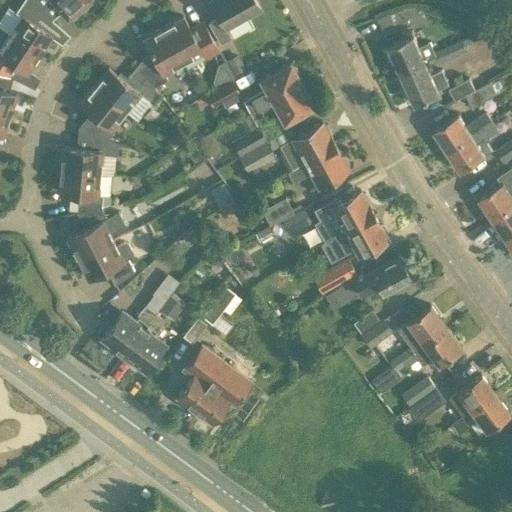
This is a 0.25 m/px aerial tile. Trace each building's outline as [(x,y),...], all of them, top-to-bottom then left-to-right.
[(50,33),(43,28),(50,17),(30,0),(22,0),(16,10),(21,13),(9,33),(37,52),(50,33)] [(30,0),(50,17),(51,17),(61,9),(66,15),(80,3),(83,7),(90,1),(89,0),(30,0)] [(208,0),(218,17),(208,22),(219,43),(230,37),(225,27),(260,8),(255,0),(208,0)] [(162,25),(183,63),(203,52),(206,58),(219,50),(205,25),(192,32),(182,14),(162,25)] [(166,78),(164,74),(183,63),(162,25),(142,36),(149,48),(136,64),(154,85),(166,78)] [(387,47),(399,74),(429,60),(425,52),(422,53),(411,30),(399,35),(401,40),(387,47)] [(9,33),(0,45),(0,70),(12,76),(17,64),(26,70),(37,52),(9,33)] [(461,40),(433,52),(438,62),(465,50),(461,40)] [(228,61),(235,74),(245,68),(239,56),(228,61)] [(263,88),(242,99),(249,111),(249,112),(269,100),(270,102),(286,93),(284,90),(300,81),(301,80),(296,72),(298,70),(295,64),(292,65),(289,59),(257,77),(263,88)] [(432,69),(429,60),(399,74),(407,91),(405,93),(409,101),(412,101),(413,104),(440,93),(438,88),(449,83),(443,68),(431,73),(430,70),(432,69)] [(159,92),(154,85),(136,64),(124,78),(114,71),(107,65),(92,84),(126,111),(140,93),(151,102),(159,92)] [(0,110),(8,113),(15,91),(8,89),(12,76),(0,70),(0,110)] [(473,107),(497,93),(496,91),(504,86),(498,76),(466,94),(473,107)] [(233,77),(205,92),(210,100),(212,105),(240,91),(233,77)] [(468,79),(448,90),(454,100),(474,89),(468,79)] [(269,100),(249,112),(256,123),(275,112),(282,123),(315,105),(312,100),(314,98),(310,92),(308,93),(301,80),(300,81),(284,90),(286,93),(270,102),(269,100)] [(79,101),(86,107),(95,114),(83,128),(86,129),(107,137),(114,129),(113,128),(126,111),(92,84),(79,101)] [(205,92),(195,97),(199,105),(210,100),(205,92)] [(435,130),(448,150),(492,122),(491,120),(493,120),(487,111),(474,119),(467,123),(460,113),(435,130)] [(249,112),(239,118),(245,129),(256,123),(249,112)] [(278,143),(291,167),(335,143),(322,119),(293,135),(292,136),(278,143)] [(448,150),(461,170),(492,149),(486,140),(490,138),(489,136),(498,130),(492,122),(448,150)] [(267,139),(258,124),(231,139),(239,154),(267,139)] [(166,139),(172,146),(188,132),(182,125),(166,139)] [(85,147),(61,145),(59,169),(102,173),(104,153),(116,155),(117,142),(107,137),(86,129),(85,147)] [(511,155),(511,137),(496,148),(504,161),(511,155)] [(195,165),(213,153),(203,139),(185,150),(195,165)] [(239,155),(247,170),(276,155),(268,140),(239,155)] [(335,143),(291,167),(287,170),(293,182),(311,172),(318,183),(348,167),(335,143)] [(480,197),(493,217),(511,204),(511,165),(497,175),(501,183),(480,197)] [(102,195),(100,194),(102,173),(59,169),(57,190),(77,192),(76,210),(101,205),(102,195)] [(231,185),(238,196),(246,191),(240,180),(231,185)] [(338,225),(341,231),(374,213),(359,187),(327,205),(331,214),(324,218),(330,230),(338,225)] [(284,197),(261,209),(269,224),(279,219),(292,212),(284,197)] [(511,204),(493,217),(506,237),(511,233),(511,204)] [(101,205),(76,210),(85,227),(65,237),(76,258),(113,239),(110,233),(126,225),(118,210),(106,216),(101,205)] [(301,207),(292,212),(279,219),(287,235),(310,222),(301,207)] [(388,238),(374,213),(341,231),(343,235),(327,244),(334,258),(343,253),(342,252),(350,247),(355,257),(388,238)] [(259,241),(271,234),(267,225),(254,232),(259,241)] [(124,242),(116,245),(113,239),(76,258),(87,279),(105,270),(113,286),(134,271),(128,258),(131,256),(133,252),(128,243),(124,242)] [(367,271),(367,272),(357,278),(362,289),(373,282),(381,296),(411,279),(397,254),(367,271)] [(347,256),(328,267),(337,283),(356,272),(347,256)] [(141,275),(148,283),(159,272),(152,265),(141,275)] [(162,299),(174,283),(163,275),(151,290),(162,299)] [(350,297),(341,283),(324,294),(333,308),(350,297)] [(235,292),(224,284),(201,315),(211,323),(235,292)] [(172,292),(160,308),(172,318),(185,302),(172,292)] [(144,304),(155,312),(163,301),(152,293),(144,304)] [(387,362),(391,367),(446,326),(429,303),(404,321),(405,322),(395,329),(408,346),(387,362)] [(123,353),(155,312),(144,304),(136,314),(137,315),(134,318),(122,309),(102,336),(104,338),(104,342),(110,346),(114,346),(122,352),(123,353)] [(163,318),(155,312),(123,353),(132,360),(132,363),(138,367),(142,367),(145,369),(165,342),(152,333),(155,329),(156,329),(164,319),(163,318)] [(206,322),(197,315),(168,353),(177,360),(206,322)] [(359,332),(369,346),(392,330),(382,316),(359,332)] [(436,365),(461,347),(446,326),(391,367),(394,371),(415,355),(422,364),(426,360),(429,364),(434,361),(436,365)] [(182,368),(191,375),(176,395),(199,412),(200,416),(205,419),(211,421),(228,398),(234,402),(250,380),(201,343),(182,368)] [(495,393),(480,372),(456,390),(447,396),(462,416),(471,410),(495,393)] [(414,398),(415,400),(432,388),(424,376),(408,388),(409,390),(402,394),(408,402),(414,398)] [(444,397),(436,386),(410,405),(419,416),(444,397)] [(485,429),(509,412),(495,393),(471,410),(485,429)] [(458,416),(450,423),(458,433),(466,427),(458,416)] [(421,448),(428,458),(440,449),(434,439),(421,448)]
